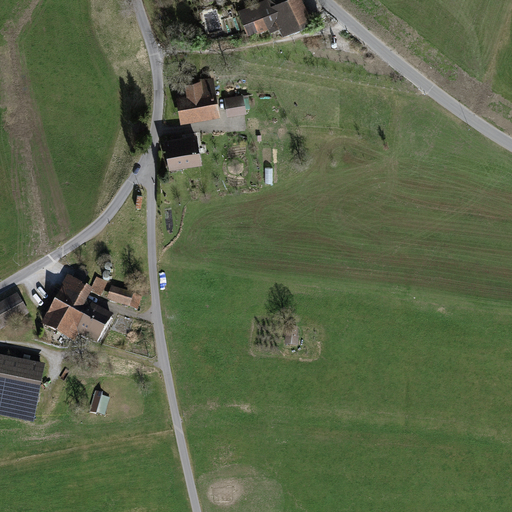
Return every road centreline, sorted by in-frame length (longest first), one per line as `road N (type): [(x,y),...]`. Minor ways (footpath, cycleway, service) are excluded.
road 1 (unclassified): [(197,511),(159,334),(146,159)]
road 2 (tertiary): [(324,0),(511,145)]
road 3 (residential): [(0,287),(88,234),(146,159)]
road 4 (track): [(0,344),(165,363)]
road 5 (unclassified): [(146,159),(159,89),(136,0)]
